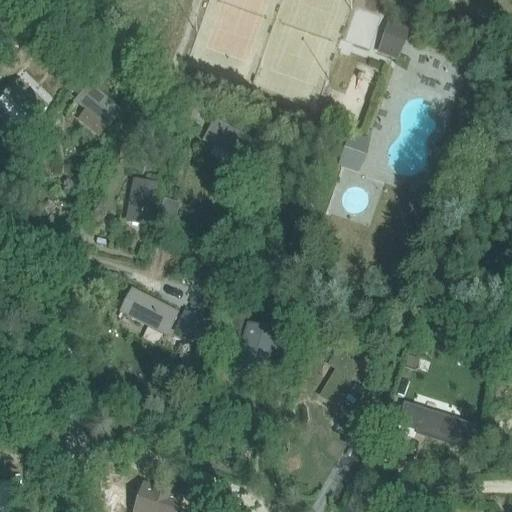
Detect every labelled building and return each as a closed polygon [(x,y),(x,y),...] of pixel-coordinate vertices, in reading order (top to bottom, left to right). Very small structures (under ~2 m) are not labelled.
[(380,54),(397,60),(408,27),(392,21),(380,54)] [(0,101),(0,109),(24,133),(47,109),(18,82),(0,101)] [(89,84),(73,102),(85,113),(79,120),(99,136),(104,129),(106,131),(122,112),(89,84)] [(206,141),(240,160),(250,143),(215,123),(206,141)] [(341,168),(357,174),(369,140),(353,135),(341,168)] [(129,222),(148,225),(155,186),(136,183),(129,222)] [(180,205),(164,200),(157,218),(173,224),(180,205)] [(192,303),(206,310),(217,287),(203,281),(192,303)] [(132,305),(126,316),(165,336),(177,314),(133,292),(128,303),(132,305)] [(230,328),(246,332),(252,311),(236,307),(230,328)] [(245,341),(250,343),(242,365),(263,372),(269,354),(273,355),(279,337),(250,328),(245,341)] [(332,366),(340,371),(325,396),(353,413),(364,396),(375,379),(338,356),(332,366)] [(404,404),(399,422),(418,428),(416,433),(469,450),(475,431),(474,431),(410,410),(412,406),(404,404)] [(366,409),(355,427),(371,437),(382,419),(366,409)] [(0,511),(1,511),(10,511),(10,486),(0,486),(0,511)] [(144,489),(136,511),(177,511),(181,501),(169,497),(170,494),(157,490),(156,493),(144,489)]
